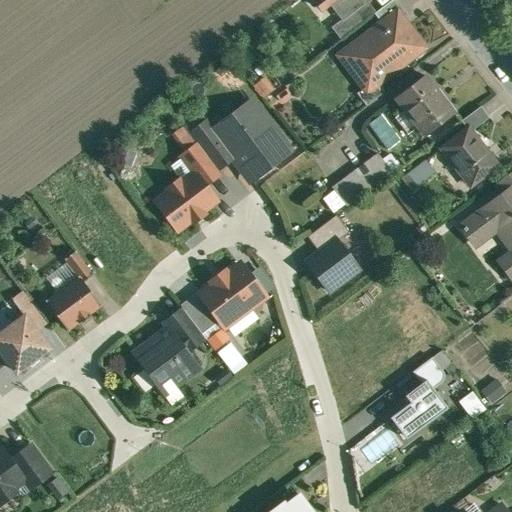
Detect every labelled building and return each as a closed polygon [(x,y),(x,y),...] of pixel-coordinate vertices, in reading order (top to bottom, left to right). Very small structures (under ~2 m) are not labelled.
[(314,0),(322,10),(334,0),(314,0)] [(398,0),(392,0),(377,12),(375,13),(382,23),(397,12),(401,18),(408,13),(398,0)] [(359,4),(341,17),(352,31),(375,13),(377,12),(368,1),(361,7),(359,4)] [(382,23),(341,55),(365,87),(367,90),(378,82),(424,47),(401,18),(397,12),(382,23)] [(425,75),(396,97),(426,135),(454,113),(454,114),(457,111),(446,97),(443,99),(438,92),(440,90),(439,89),(437,91),(425,75)] [(378,82),(367,90),(365,87),(357,93),(367,106),(386,92),(378,82)] [(289,150),(253,102),(234,117),(241,126),(223,140),(222,141),(234,157),(250,179),(289,150)] [(481,107),(462,121),(468,129),(469,128),(470,129),(468,130),(470,132),(490,118),(481,107)] [(223,140),(202,112),(185,125),(186,127),(199,144),(218,169),(234,157),(222,141),(223,140)] [(386,150),(401,140),(385,114),(370,124),(386,150)] [(186,127),(176,135),(188,152),(199,144),(186,127)] [(470,132),(468,130),(470,129),(469,128),(468,129),(443,148),(471,185),(498,165),(485,149),(483,150),(470,132)] [(218,169),(199,144),(188,152),(187,154),(196,167),(196,172),(205,185),(221,173),(218,169)] [(378,152),(333,187),(348,206),(393,172),(378,152)] [(427,161),(409,174),(418,185),(435,172),(427,161)] [(511,171),(496,184),(503,194),(460,226),(476,247),(497,232),(511,252),(499,261),(511,278),(511,171)] [(181,180),(168,189),(170,192),(157,201),(178,229),(191,220),(193,222),(206,213),(204,210),(217,200),(205,185),(196,172),(183,182),(181,180)] [(337,215),(308,236),(320,252),(338,239),(338,240),(350,232),(337,215)] [(320,252),(307,262),(329,291),(359,268),(338,240),(338,239),(320,252)] [(76,251),(65,259),(78,276),(80,275),(84,282),(94,274),(76,251)] [(259,289),(241,265),(228,274),(226,271),(212,281),(215,284),(202,293),(202,294),(221,320),(226,326),(252,306),(246,298),(259,289)] [(78,276),(46,300),(69,331),(80,322),(81,323),(92,316),(91,314),(102,306),(84,282),(80,275),(78,276)] [(200,290),(181,305),(184,309),(203,333),(221,320),(202,294),(202,293),(200,290)] [(25,293),(14,301),(22,311),(33,303),(25,293)] [(48,323),(33,303),(22,311),(25,316),(26,315),(37,331),(48,323)] [(184,309),(164,325),(168,329),(169,328),(185,351),(205,337),(203,333),(184,309)] [(25,316),(0,334),(0,348),(17,372),(49,348),(37,331),(26,315),(25,316)] [(168,329),(136,353),(166,392),(198,368),(185,351),(169,328),(168,329)] [(444,371),(433,357),(413,372),(422,383),(427,379),(434,389),(443,382),(444,381),(445,379),(445,376),(445,373),(444,371)] [(422,383),(406,395),(411,402),(391,417),(407,439),(449,408),(434,389),(427,379),(422,383)] [(484,391),(492,402),(507,391),(499,380),(484,391)] [(474,391),(460,402),(475,419),(488,408),(474,391)] [(386,424),(347,449),(362,472),(401,446),(386,424)] [(33,446),(11,461),(25,480),(24,480),(30,488),(52,471),(33,446)] [(0,502),(0,503),(15,491),(13,488),(24,480),(25,480),(11,461),(2,449),(0,450),(0,502)] [(68,491),(59,478),(52,483),(62,495),(68,491)] [(313,511),(301,495),(287,505),(285,503),(272,511),(313,511)]
